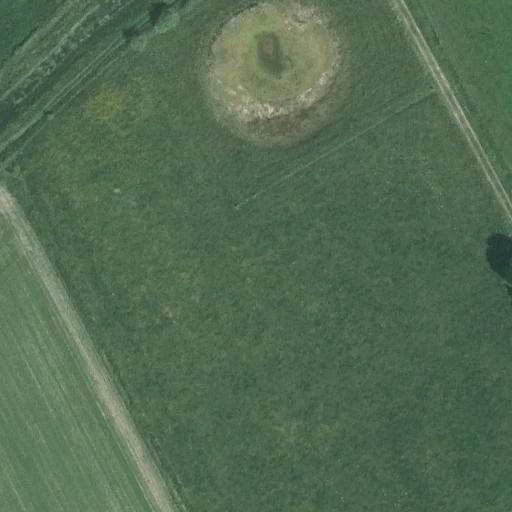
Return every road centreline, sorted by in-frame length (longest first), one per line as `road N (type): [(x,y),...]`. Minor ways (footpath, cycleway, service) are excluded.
road 1 (track): [(511,215),(397,0)]
road 2 (track): [(165,0),(0,148)]
